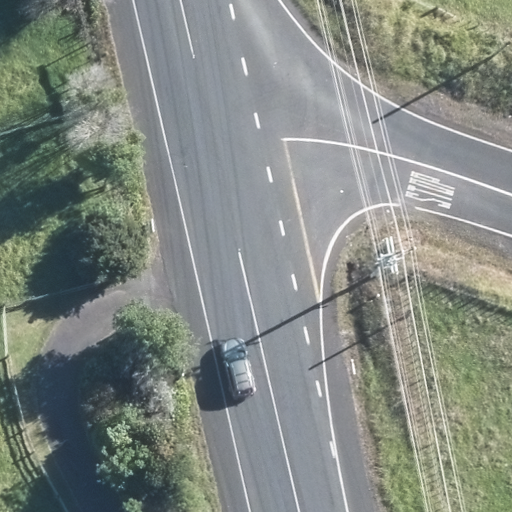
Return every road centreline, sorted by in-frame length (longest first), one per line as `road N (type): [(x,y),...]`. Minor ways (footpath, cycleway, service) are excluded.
road 1 (secondary): [(221,157),(300,511)]
road 2 (unclassified): [(511,195),(355,148),(286,146),(221,157)]
road 3 (secondary): [(184,0),(221,157)]
